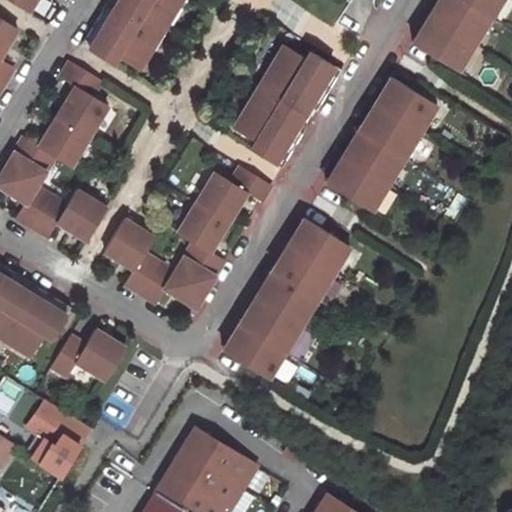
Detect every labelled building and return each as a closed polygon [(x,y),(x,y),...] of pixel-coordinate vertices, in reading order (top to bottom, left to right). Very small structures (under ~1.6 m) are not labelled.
[(9,0),(26,10),(32,0),(9,0)] [(115,54),(137,68),(178,0),(136,0),(140,2),(130,17),(112,6),(105,2),(100,9),(108,14),(92,40),(84,35),(79,43),(110,61),(115,54)] [(136,0),(115,0),(112,6),(130,17),(140,2),(136,0)] [(436,0),(427,14),(472,42),(489,16),(463,0),(436,0)] [(463,0),(489,16),(498,0),(463,0)] [(108,14),(100,9),(84,35),(92,40),(108,14)] [(411,41),(456,69),(472,42),(427,14),(411,41)] [(0,58),(0,52),(16,28),(0,17),(0,80),(2,82),(12,66),(0,58)] [(254,139),(250,147),(280,166),(285,158),(277,154),(293,127),(301,132),(306,125),(298,120),(280,109),(289,93),(308,104),(315,109),(320,102),(312,97),(328,71),(336,75),(341,68),(310,49),(305,57),(283,43),(232,126),(254,139)] [(56,115),(87,134),(106,104),(90,93),(99,79),(69,60),(59,76),(73,85),(56,115)] [(312,97),(320,102),(336,75),(328,71),(312,97)] [(374,101),(419,129),(435,103),(390,75),(374,101)] [(280,109),(298,120),(308,104),(289,93),(280,109)] [(358,128),(403,155),(419,129),(374,101),(358,128)] [(38,144),(23,135),(13,151),(26,159),(44,170),(53,155),(69,165),(87,134),(56,115),(38,144)] [(277,154),(285,158),(301,132),(293,127),(277,154)] [(342,154),(387,182),(403,155),(358,128),(342,154)] [(0,171),(0,185),(23,200),(15,215),(31,224),(39,210),(50,194),(35,185),(44,170),(26,159),(13,151),(0,171)] [(325,181),(371,208),(387,182),(342,154),(325,181)] [(227,219),(245,190),(260,199),(270,183),(239,164),(230,179),(213,169),(195,199),(219,214),(227,219)] [(55,219),(85,238),(104,207),(105,207),(74,188),(65,203),(50,194),(39,210),(31,224),(46,234),(55,219)] [(208,249),(227,219),(219,214),(195,199),(176,230),(192,240),(183,255),(185,257),(214,274),(223,258),(208,249)] [(288,242),(333,270),(349,243),(304,216),(288,242)] [(102,249),(133,268),(124,282),(139,291),(148,277),(159,261),(143,252),(153,237),(122,217),(102,249)] [(271,269),(316,296),(333,270),(288,242),(271,269)] [(163,286),(194,306),(214,274),(185,257),(183,255),(174,270),(159,261),(148,277),(139,291),(154,301),(163,286)] [(0,335),(30,354),(44,332),(51,336),(70,305),(63,301),(58,308),(32,292),(36,285),(29,280),(24,288),(13,306),(0,297),(0,292),(9,278),(13,271),(6,266),(1,274),(0,272),(0,335)] [(255,295),(300,323),(316,296),(271,269),(255,295)] [(0,297),(13,306),(24,288),(9,278),(0,292),(0,297)] [(58,308),(63,301),(36,285),(32,292),(58,308)] [(239,322),(284,350),(300,323),(255,295),(239,322)] [(222,348),(267,376),(284,350),(239,322),(222,348)] [(75,360),(105,378),(124,346),(94,327),(84,343),(69,334),(49,365),(66,375),(75,360)] [(43,399),(39,407),(54,416),(48,427),(58,434),(51,445),(71,458),(90,428),(43,399)] [(195,427),(142,511),(223,511),(253,465),(195,427)] [(0,434),(0,464),(0,465),(14,444),(0,434)] [(361,511),(331,493),(318,511),(361,511)]
